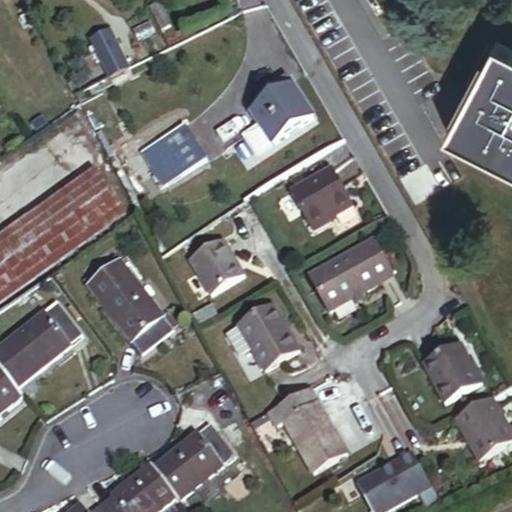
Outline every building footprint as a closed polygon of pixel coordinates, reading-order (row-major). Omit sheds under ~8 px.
[(115,85),(133,77),(116,39),(98,47),(115,85)] [(459,148),(511,176),(511,57),(509,56),(459,148)] [(255,119),(276,154),(318,128),(294,88),(266,105),(269,110),(255,119)] [(186,182),(210,170),(191,134),(168,146),(186,182)] [(0,311),(128,220),(99,180),(0,250),(0,311)] [(304,212),(321,245),(363,223),(346,189),(304,212)] [(218,312),(252,295),(235,261),(201,278),(218,312)] [(318,295),(337,330),(400,298),(381,262),(318,295)] [(137,356),(168,334),(129,281),(98,303),(137,356)] [(78,360),(88,351),(63,319),(53,327),(78,360)] [(225,333),(218,320),(199,329),(206,343),(225,333)] [(20,405),(78,360),(53,327),(0,368),(0,378),(1,380),(20,405)] [(266,386),(303,368),(283,329),(246,347),(257,370),(266,386)] [(137,356),(147,370),(177,347),(168,334),(137,356)] [(257,370),(246,347),(235,353),(246,375),(257,370)] [(447,427),(486,407),(465,368),(427,387),(447,427)] [(0,431),(26,412),(20,405),(1,380),(0,380),(0,431)] [(316,490),(350,473),(316,407),(271,429),(282,449),(292,444),(316,490)] [(486,485),(511,470),(511,446),(498,420),(462,439),(486,485)] [(229,480),(240,471),(217,443),(206,451),(229,480)] [(182,511),(183,511),(189,511),(229,480),(206,451),(163,486),(182,511)] [(363,502),(368,511),(420,511),(434,505),(418,473),(363,502)] [(122,511),(181,511),(182,511),(163,486),(159,482),(122,511)]
